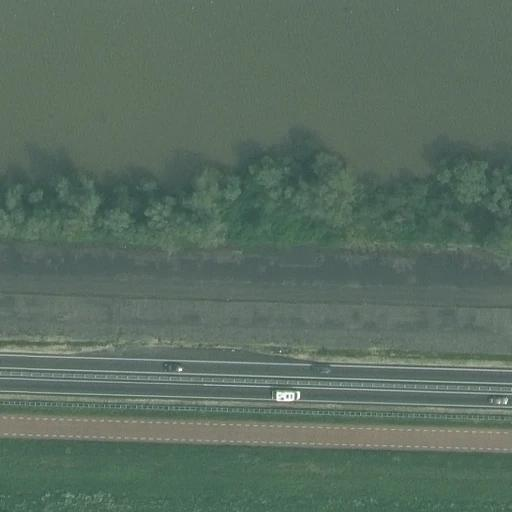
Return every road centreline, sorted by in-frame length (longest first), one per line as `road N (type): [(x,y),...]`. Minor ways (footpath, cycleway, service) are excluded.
road 1 (trunk): [(511,384),(0,367)]
road 2 (tertiary): [(511,442),(0,427)]
road 3 (trunk): [(0,386),(511,401)]
